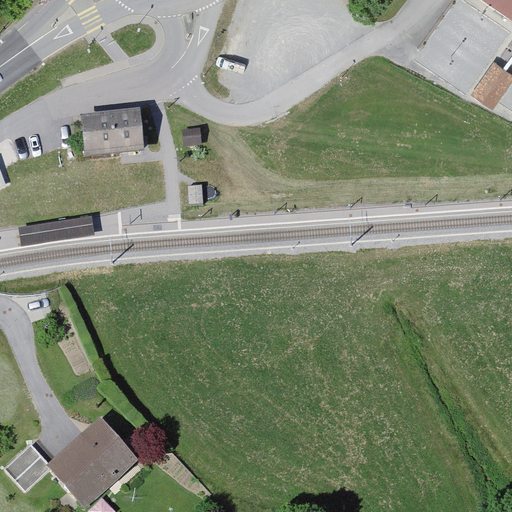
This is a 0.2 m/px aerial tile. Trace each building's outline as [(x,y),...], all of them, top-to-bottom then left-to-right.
[(511,0),(475,0),(511,23),(511,0)] [(511,77),(511,75),(494,63),(472,96),(492,108),(511,77)] [(141,109),(82,114),(86,155),(145,149),(141,109)] [(201,129),(182,131),(183,147),(202,146),(201,129)] [(201,185),(189,187),(191,206),(203,205),(201,185)] [(23,230),(24,243),(93,236),(92,222),(23,230)] [(104,422),(47,470),(83,511),(140,463),(104,422)] [(30,446),(5,467),(25,489),(49,467),(30,446)]
